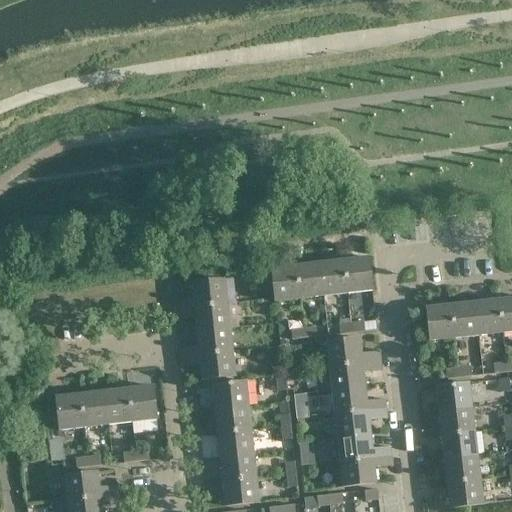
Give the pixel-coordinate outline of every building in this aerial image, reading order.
[(373,291),(370,258),(345,260),(349,293),(373,291)] [(325,296),(349,293),(345,260),(321,263),(325,296)] [(321,263),(297,266),(301,299),(325,296),(321,263)] [(301,299),(297,266),(272,269),(276,302),(301,299)] [(236,304),(233,279),(191,284),(193,299),(175,301),(176,310),(227,305),(236,304)] [(511,299),(498,301),(502,333),(511,332),(511,299)] [(502,333),(498,301),(475,303),(478,336),(502,333)] [(454,339),(478,336),(475,303),(451,306),(454,339)] [(230,328),(227,305),(176,310),(177,319),(195,317),(197,332),(230,328)] [(430,341),(454,339),(451,306),(427,309),(430,341)] [(365,332),(363,312),(349,314),(350,324),(351,333),(365,332)] [(346,324),(339,325),(340,335),(351,333),(350,324),(346,324)] [(316,327),(303,329),(304,339),(317,338),(316,327)] [(180,349),(181,358),(232,353),(230,328),(197,332),(198,347),(180,349)] [(304,339),(303,329),(290,330),(292,341),(304,339)] [(362,354),(360,339),(326,342),(329,367),(381,361),(380,352),(362,354)] [(202,381),(235,377),(232,353),(181,358),(182,368),(200,366),(202,381)] [(279,360),(271,362),(273,376),(281,375),(279,360)] [(382,371),(381,361),(329,367),(332,391),(365,387),(363,373),(382,371)] [(507,373),(506,363),(493,364),(494,375),(507,373)] [(459,378),(472,377),(471,367),(458,369),(459,378)] [(447,380),(459,378),(458,369),(446,370),(447,380)] [(294,371),(286,373),(287,382),(296,381),(294,371)] [(276,392),(287,391),(286,378),(275,378),(276,392)] [(508,379),(498,380),(499,393),(510,392),(508,379)] [(213,386),(215,410),(248,407),(245,382),(213,386)] [(436,387),(438,412),(471,408),(469,384),(436,387)] [(153,387),(128,390),(132,422),(157,419),(153,387)] [(367,402),(365,387),(332,391),(335,414),(386,409),(385,399),(367,402)] [(105,392),(108,425),(132,422),(128,390),(105,392)] [(105,392),(81,395),(84,427),(108,425),(105,392)] [(84,427),(81,395),(56,398),(60,430),(84,427)] [(248,407),(215,410),(218,434),(250,431),(248,407)] [(441,436),(474,432),(471,408),(438,412),(441,436)] [(335,414),(338,439),(371,435),(369,420),(387,418),(386,409),(335,414)] [(291,428),(289,414),(278,415),(280,428),(291,428)] [(511,427),(511,414),(502,416),(504,429),(511,427)] [(282,441),(292,440),(291,428),(280,428),(282,441)] [(253,454),(250,431),(218,434),(221,458),(253,454)] [(477,456),(474,432),(441,436),(444,460),(477,456)] [(390,448),(372,450),(371,435),(338,439),(340,463),(391,457),(390,448)] [(299,445),(300,455),(313,454),(312,443),(299,445)] [(148,451),(135,452),(137,462),(149,460),(148,451)] [(135,452),(123,454),(124,463),(137,462),(135,452)] [(253,454),(221,458),(223,482),(256,478),(253,454)] [(480,480),(477,456),(444,460),(447,483),(480,480)] [(101,457),(89,458),(90,468),(102,467),(101,457)] [(392,466),(391,457),(340,463),(343,487),(376,484),(374,468),(392,466)] [(89,458),(76,460),(77,469),(90,468),(89,458)] [(285,476),(296,475),(294,462),(284,463),(285,476)] [(101,488),(99,473),(66,477),(68,501),(118,496),(117,487),(101,488)] [(296,475),(285,476),(287,488),(297,488),(296,475)] [(258,503),(256,478),(223,482),(226,506),(258,503)] [(449,508),(482,504),(480,480),(447,483),(449,508)] [(365,502),(378,500),(377,490),(364,491),(365,502)] [(342,494),(329,495),(330,506),(343,504),(342,494)] [(330,506),(329,495),(316,497),(317,507),(330,506)] [(68,501),(69,511),(103,511),(103,507),(119,505),(118,496),(68,501)]
